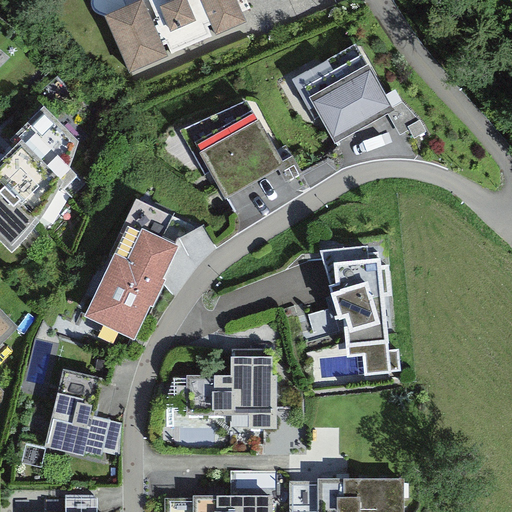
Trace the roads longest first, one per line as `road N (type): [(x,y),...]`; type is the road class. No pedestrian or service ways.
road 1 (unclassified): [(511,214),(421,171),(392,168),(311,198),(241,243),(178,309),(152,358),(132,433),(130,511)]
road 2 (unclassified): [(378,0),(511,166)]
road 3 (unknown): [(131,458),(335,458)]
